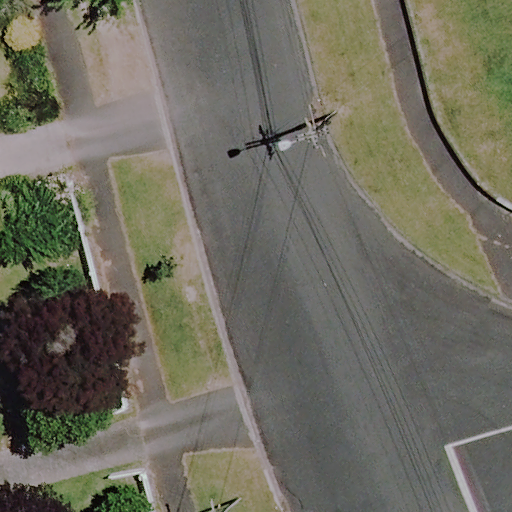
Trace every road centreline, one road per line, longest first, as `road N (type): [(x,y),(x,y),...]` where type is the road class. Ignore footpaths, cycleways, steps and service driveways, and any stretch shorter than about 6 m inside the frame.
road 1 (residential): [(211,0),(252,162),(376,474)]
road 2 (residential): [(511,437),(376,474)]
